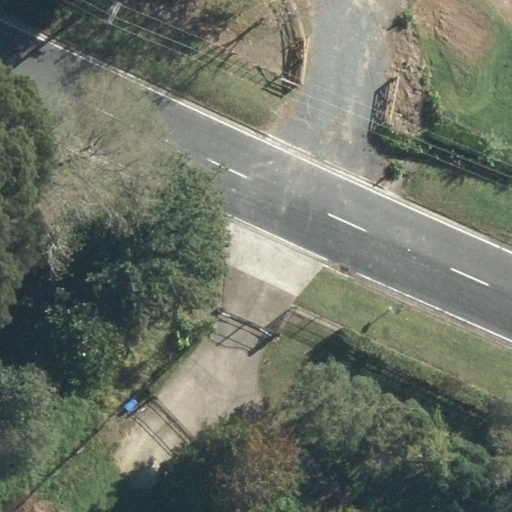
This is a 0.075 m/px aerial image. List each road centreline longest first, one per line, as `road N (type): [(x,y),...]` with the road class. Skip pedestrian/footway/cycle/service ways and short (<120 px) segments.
road 1 (unclassified): [(511,293),(0,60)]
road 2 (unknown): [(278,189),(318,16),(314,0)]
